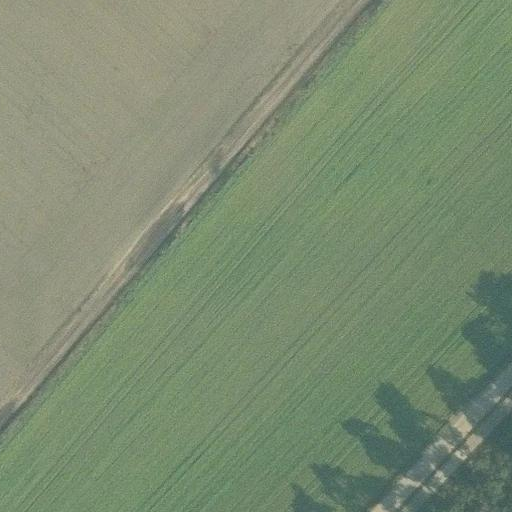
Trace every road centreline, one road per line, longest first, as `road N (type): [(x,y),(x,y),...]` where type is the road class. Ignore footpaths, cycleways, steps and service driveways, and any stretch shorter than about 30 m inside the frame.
road 1 (track): [(360,0),(0,420)]
road 2 (track): [(511,381),(389,511)]
